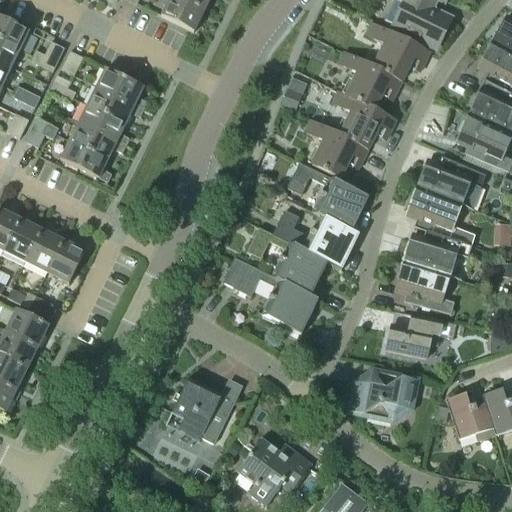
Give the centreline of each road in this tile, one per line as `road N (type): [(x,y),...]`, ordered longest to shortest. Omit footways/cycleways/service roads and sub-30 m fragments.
road 1 (residential): [(302,399),(362,288),(385,188),(425,95),(501,0)]
road 2 (residential): [(511,503),(412,482),(302,399)]
road 3 (residential): [(225,92),(41,0)]
road 4 (tertiary): [(59,484),(143,301)]
road 5 (residential): [(302,399),(258,361),(143,301)]
road 6 (residential): [(165,258),(0,171)]
road 7 (tertiary): [(165,258),(225,92)]
